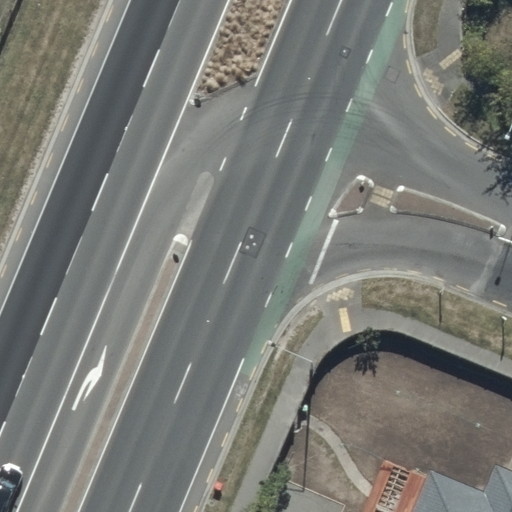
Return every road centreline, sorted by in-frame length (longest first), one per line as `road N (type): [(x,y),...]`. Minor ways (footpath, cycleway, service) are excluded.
road 1 (trunk): [(41,511),(191,157),(219,137),(284,148)]
road 2 (trunk): [(0,443),(183,0)]
road 3 (trunk): [(284,148),(133,511)]
road 4 (residential): [(284,148),(511,240)]
road 5 (trunk): [(346,0),(284,148)]
